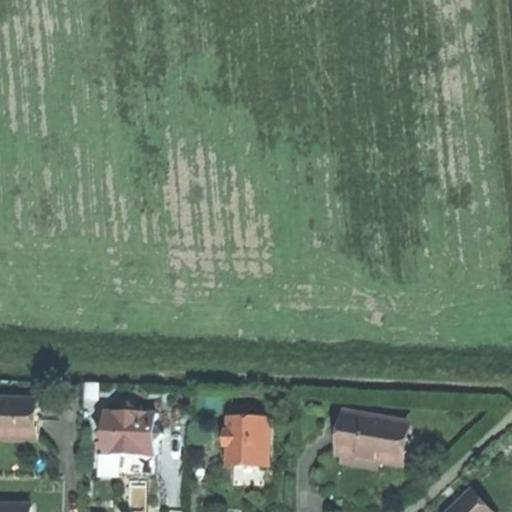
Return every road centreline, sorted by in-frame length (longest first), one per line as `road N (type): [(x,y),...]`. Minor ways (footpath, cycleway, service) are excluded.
road 1 (track): [(0,372),(511,388)]
road 2 (unclassified): [(413,511),(511,417)]
road 3 (track): [(511,127),(499,0)]
